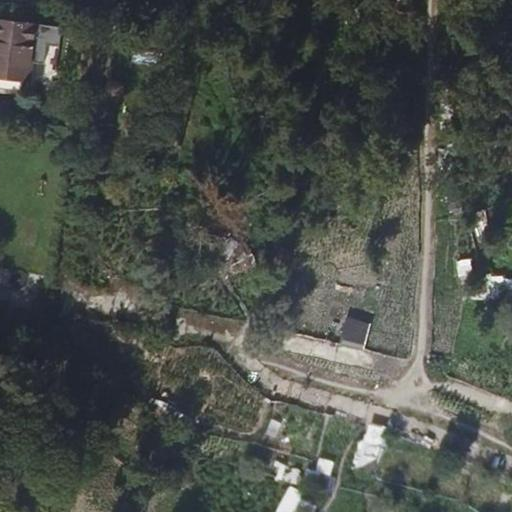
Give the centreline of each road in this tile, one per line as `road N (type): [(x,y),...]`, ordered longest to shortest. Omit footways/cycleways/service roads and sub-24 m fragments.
road 1 (track): [(0,276),(101,320),(230,349),(271,391),(396,421),(511,466)]
road 2 (track): [(394,401),(412,378),(423,334),(429,0)]
